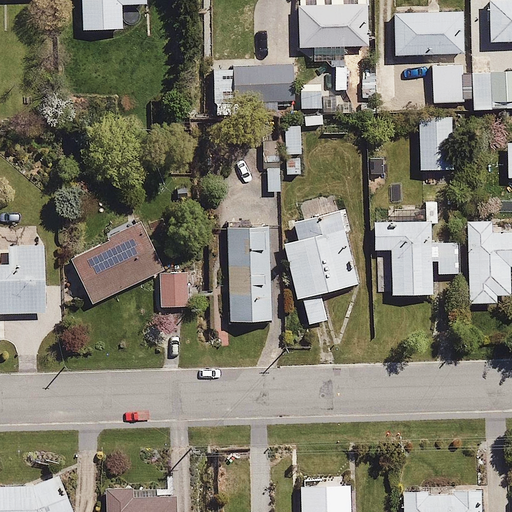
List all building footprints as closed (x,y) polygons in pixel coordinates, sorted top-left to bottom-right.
[(79,0),(81,30),(122,28),(121,5),(145,4),(144,0),(79,0)] [(366,0),(296,0),(298,49),(367,48),(366,0)] [(511,0),(486,0),(487,40),(511,39),(511,0)] [(462,12),(391,14),(392,56),(464,54),(462,12)] [(293,64),(230,66),(232,102),(251,101),(251,118),(278,117),(277,100),(295,99),(293,64)] [(431,65),(432,101),(465,100),(464,72),(464,64),(431,65)] [(491,72),(464,72),(465,100),(465,110),(492,109),(491,72)] [(511,79),(500,80),(501,99),(511,99),(511,79)] [(320,90),(301,91),(301,109),(320,109),(320,90)] [(321,112),(301,113),(301,126),(322,125),(321,112)] [(450,114),(414,115),(415,172),(451,172),(450,114)] [(300,124),(283,125),(283,152),(300,152),(300,124)] [(279,162),(278,129),(263,130),(264,162),(279,162)] [(301,157),(284,157),(284,174),(301,174),(301,157)] [(280,165),(265,165),(265,192),(280,191),(280,165)] [(292,241),(281,244),(294,299),(299,298),(305,322),(328,317),(322,293),(357,284),(340,210),(288,223),(292,241)] [(491,220),(465,220),(466,303),(495,303),(495,294),(509,294),(509,266),(511,265),(511,230),(491,230),(491,220)] [(431,221),(371,221),(371,248),(389,248),(389,296),(432,296),(432,274),(457,274),(457,244),(431,244),(431,221)] [(142,225),(69,259),(88,302),(162,269),(142,225)] [(268,225),(225,226),(228,322),(271,321),(268,225)] [(44,245),(0,245),(0,312),(46,311),(44,245)] [(186,305),(186,272),(159,273),(159,306),(186,305)] [(31,483),(0,483),(0,511),(73,511),(58,472),(31,483)] [(138,497),(138,483),(103,485),(103,511),(178,511),(178,496),(138,497)] [(299,485),(299,511),(347,511),(347,484),(299,485)] [(482,511),(482,489),(401,490),(401,511),(482,511)]
